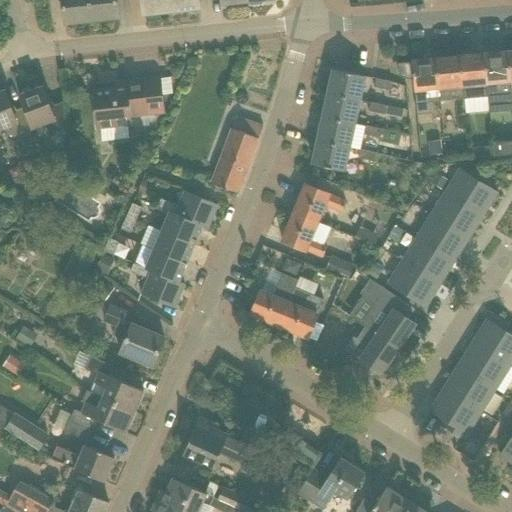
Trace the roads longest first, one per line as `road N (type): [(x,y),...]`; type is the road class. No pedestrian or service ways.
road 1 (residential): [(504,511),(196,325)]
road 2 (residential): [(196,325),(253,194),(304,27)]
road 3 (residential): [(23,57),(304,27)]
road 4 (residential): [(304,27),(511,11)]
road 5 (residential): [(119,511),(196,325)]
